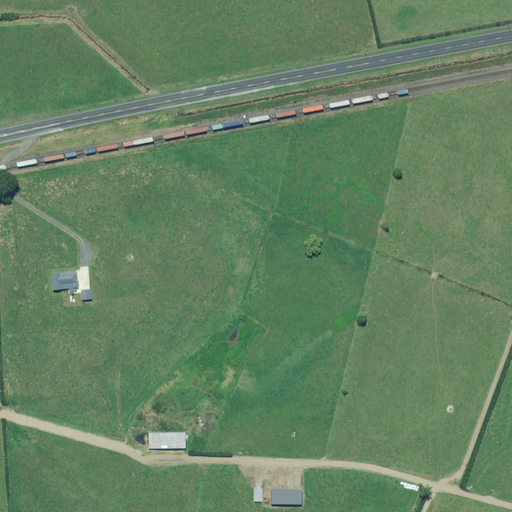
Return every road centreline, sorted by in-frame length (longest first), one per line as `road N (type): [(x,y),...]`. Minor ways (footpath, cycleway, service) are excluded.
road 1 (secondary): [(0,134),(511,35)]
road 2 (track): [(511,498),(376,459),(203,451),(87,482)]
